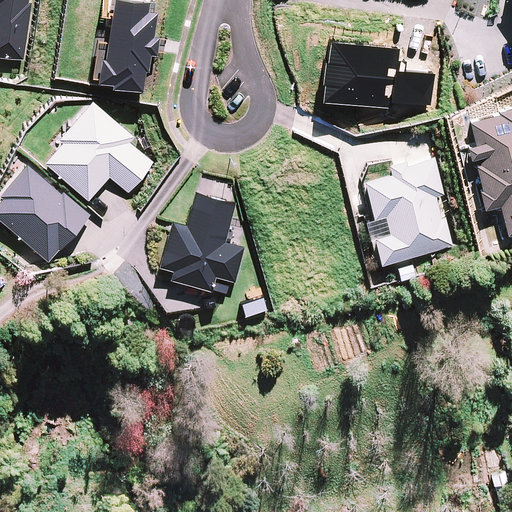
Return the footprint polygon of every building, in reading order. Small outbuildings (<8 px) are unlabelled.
[(29,0),(0,0),(0,56),(24,59),(29,0)] [(511,0),(500,0),(511,20),(511,0)] [(132,134),(90,98),(39,156),(88,198),(108,174),(128,191),(153,162),(128,139),(132,134)] [(511,107),(462,120),(485,207),(498,203),(506,233),(511,231),(511,107)] [(444,192),(434,157),(390,168),(392,172),(363,180),(373,216),(385,213),(389,231),(372,235),(379,262),(452,243),(439,193),(444,192)] [(88,214),(26,163),(0,195),(0,220),(49,261),(88,214)] [(161,271),(172,273),(171,281),(212,290),(215,276),(233,280),(241,245),(223,241),(232,198),(195,190),(188,225),(172,221),(161,271)] [(505,467),(487,474),(493,488),(510,481),(505,467)]
